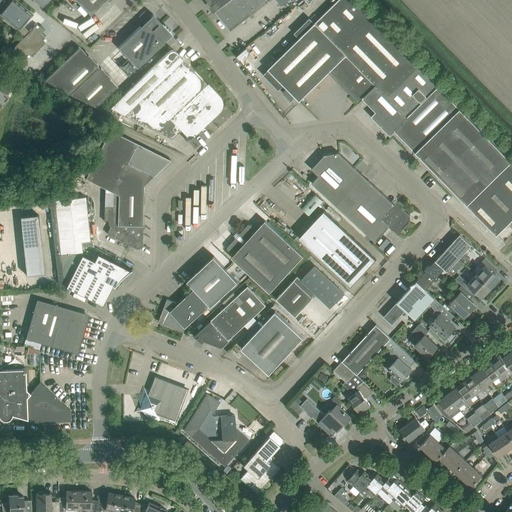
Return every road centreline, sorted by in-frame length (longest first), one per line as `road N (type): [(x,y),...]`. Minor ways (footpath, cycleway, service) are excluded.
road 1 (residential): [(111,330),(220,367),(258,394),(272,398),(287,387),(448,212),(353,127),(322,127),(292,147)]
road 2 (residential): [(159,272),(161,201),(257,102)]
road 3 (residential): [(159,272),(292,147)]
road 4 (residential): [(369,429),(511,321)]
road 5 (residential): [(481,511),(369,429)]
road 6 (residential): [(257,102),(176,0)]
road 7 (residential): [(101,455),(100,374),(111,330)]
